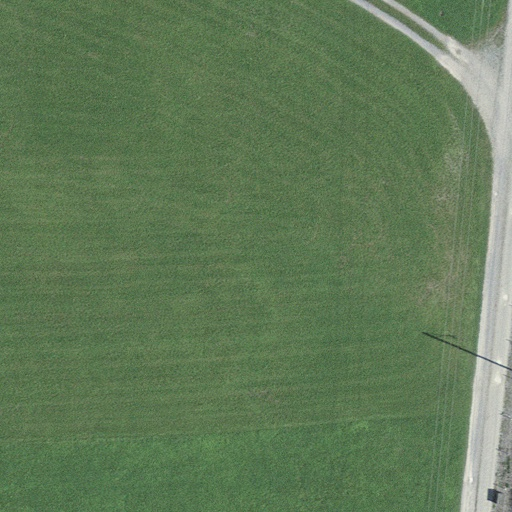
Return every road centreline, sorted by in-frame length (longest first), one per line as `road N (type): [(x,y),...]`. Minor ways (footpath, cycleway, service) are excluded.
road 1 (track): [(511,110),(475,511)]
road 2 (track): [(370,0),(439,42),(511,108)]
